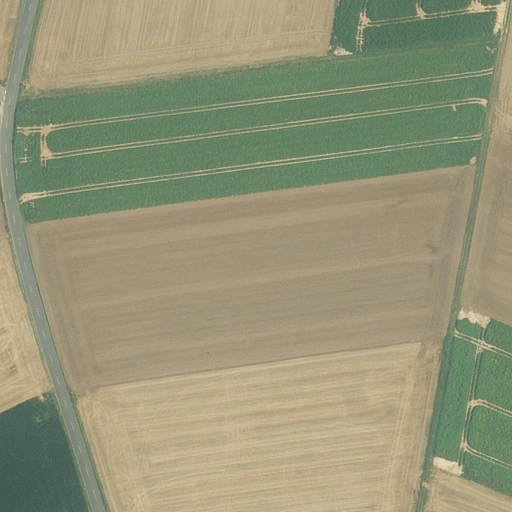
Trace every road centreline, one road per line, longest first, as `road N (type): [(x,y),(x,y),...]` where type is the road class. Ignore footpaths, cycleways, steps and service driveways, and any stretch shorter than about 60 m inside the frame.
road 1 (track): [(9,102),(503,41),(508,0)]
road 2 (tertiary): [(101,511),(12,209),(4,151),(32,0)]
road 3 (track): [(427,511),(503,41)]
